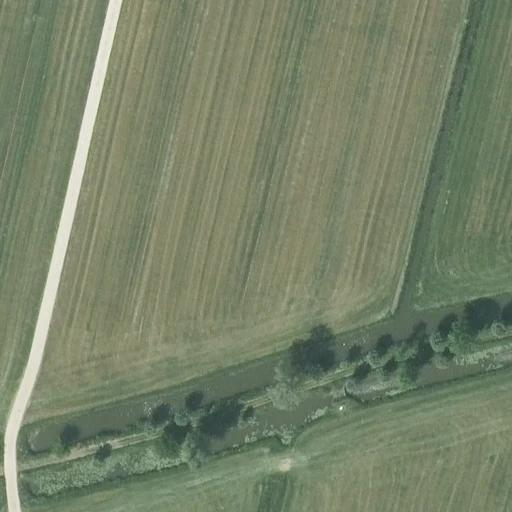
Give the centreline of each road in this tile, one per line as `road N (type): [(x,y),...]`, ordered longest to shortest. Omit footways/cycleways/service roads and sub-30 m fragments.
road 1 (track): [(511,335),(398,358),(132,440),(0,464)]
road 2 (track): [(16,511),(9,462),(15,427),(114,0)]
